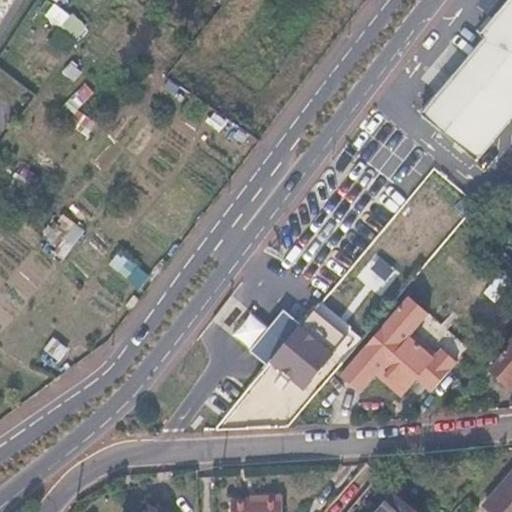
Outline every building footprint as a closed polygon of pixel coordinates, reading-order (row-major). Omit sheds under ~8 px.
[(46,0),(39,8),(61,29),(68,20),(46,0)] [(511,0),(509,0),(480,36),(485,40),(422,114),(480,160),(511,121),(511,0)] [(497,241),(494,244),(511,258),(511,232),(498,221),(487,233),(497,241)] [(253,307),(236,293),(215,321),(236,335),(273,360),(304,323),(290,309),(274,325),(253,307)] [(423,308),(408,295),(339,373),(354,387),(423,308)] [(467,346),(423,308),(354,387),(359,392),(374,374),(378,369),(404,390),(415,377),(429,389),(467,346)] [(341,352),(304,323),(273,360),(311,390),(341,352)] [(511,335),(511,336),(511,342),(491,367),(507,381),(511,375),(511,335)] [(378,369),(374,374),(399,395),(404,390),(378,369)] [(511,511),(511,467),(481,503),(492,511),(511,511)] [(260,498),(229,499),(229,511),(282,511),(281,493),(260,495),(260,498)] [(410,511),(388,495),(374,511),(410,511)]
